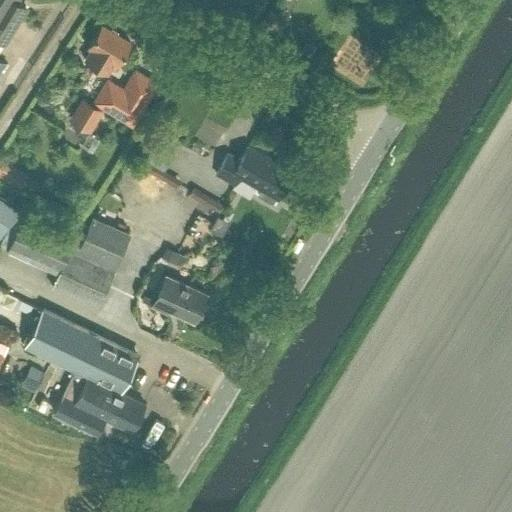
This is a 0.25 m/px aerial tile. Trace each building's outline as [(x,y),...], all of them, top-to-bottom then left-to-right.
[(0,0),(0,39),(4,42),(26,7),(16,1),(16,0),(0,0)] [(59,35),(74,3),(66,0),(61,0),(47,30),(59,35)] [(101,24),(88,45),(91,48),(85,58),(107,72),(110,66),(114,68),(130,42),(101,24)] [(0,108),(8,113),(40,60),(29,53),(0,101),(0,108)] [(107,78),(94,99),(130,122),(143,101),(107,78)] [(102,110),(82,97),(69,117),(89,130),(102,110)] [(276,197),(291,171),(247,145),(238,160),(227,153),(215,173),(234,184),(239,176),(260,188),(257,193),(271,201),(274,196),(276,197)] [(1,157),(0,159),(0,178),(9,184),(19,168),(1,157)] [(142,171),(169,185),(157,210),(168,216),(177,199),(186,203),(182,210),(201,220),(213,197),(146,163),(142,171)] [(0,230),(3,232),(11,201),(0,197),(0,230)] [(52,285),(96,305),(129,232),(92,215),(82,237),(24,211),(7,248),(58,271),(52,285)] [(165,274),(151,304),(166,311),(167,308),(193,320),(206,293),(165,274)] [(74,369),(54,411),(92,430),(99,415),(132,430),(144,403),(120,391),(137,355),(136,355),(42,309),(25,345),(74,369)]
